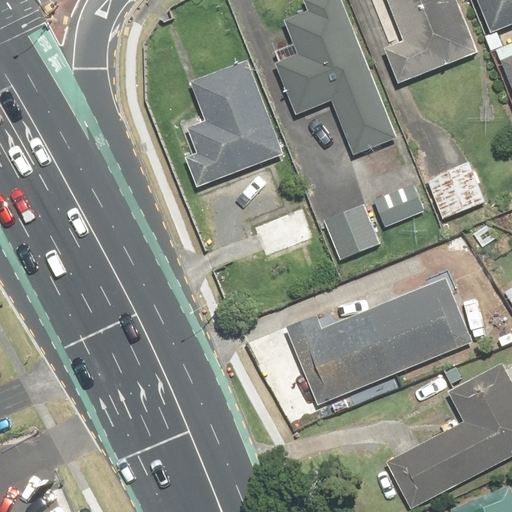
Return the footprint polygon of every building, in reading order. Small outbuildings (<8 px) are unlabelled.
[(348,0),(310,0),(315,11),(289,22),(297,42),(274,52),(300,117),(336,102),(358,155),(403,137),(348,0)] [(460,0),(393,0),(409,40),(389,47),(403,83),(481,53),(460,0)] [(511,0),(482,0),(497,33),(511,27),(511,0)] [(252,60),(196,83),(211,120),(192,128),(201,151),(188,156),(201,188),(289,151),(252,60)] [(474,162),(431,179),(447,218),(489,201),(474,162)] [(376,199),(388,228),(430,211),(418,182),(376,199)] [(307,199),(251,223),(268,262),(323,238),(307,199)] [(369,204),(329,221),(345,259),(385,242),(369,204)] [(506,236),(496,220),(472,235),(482,251),(506,236)] [(328,325),(324,314),(290,328),(320,403),(477,341),(451,277),(328,325)] [(453,390),(468,419),(391,459),(417,507),(511,457),(511,369),(508,361),(453,390)] [(511,511),(511,486),(456,508),(457,511),(511,511)]
